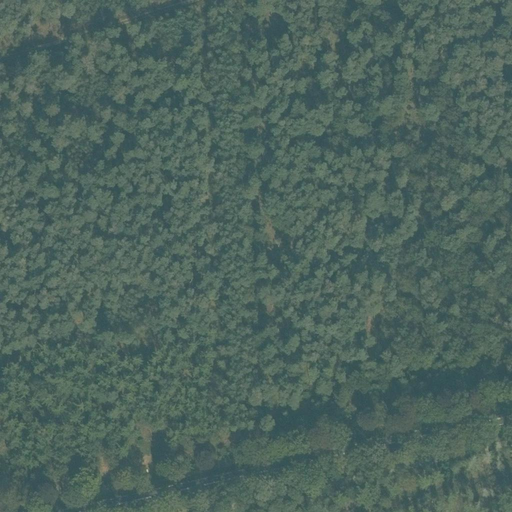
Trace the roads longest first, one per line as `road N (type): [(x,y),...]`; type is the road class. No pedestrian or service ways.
road 1 (secondary): [(124,511),(511,424)]
road 2 (track): [(0,65),(216,0)]
